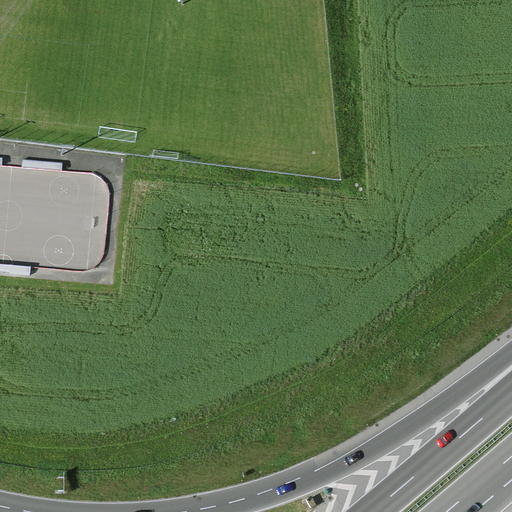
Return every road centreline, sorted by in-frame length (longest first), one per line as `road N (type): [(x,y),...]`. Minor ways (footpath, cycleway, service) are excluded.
road 1 (motorway): [(511,357),(319,471),(184,511)]
road 2 (motorway): [(511,392),(371,511)]
